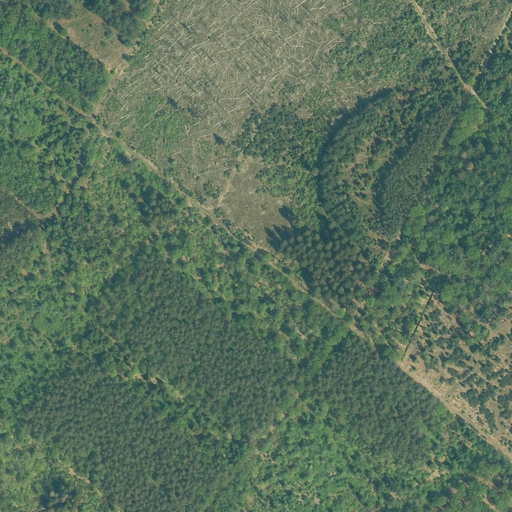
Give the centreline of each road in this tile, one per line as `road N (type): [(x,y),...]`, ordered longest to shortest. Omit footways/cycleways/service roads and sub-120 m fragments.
road 1 (track): [(210,215),(91,123),(66,199),(0,252)]
road 2 (track): [(351,329),(471,95)]
road 3 (track): [(210,215),(322,0)]
road 4 (track): [(204,511),(351,329)]
road 5 (track): [(351,329),(210,215)]
